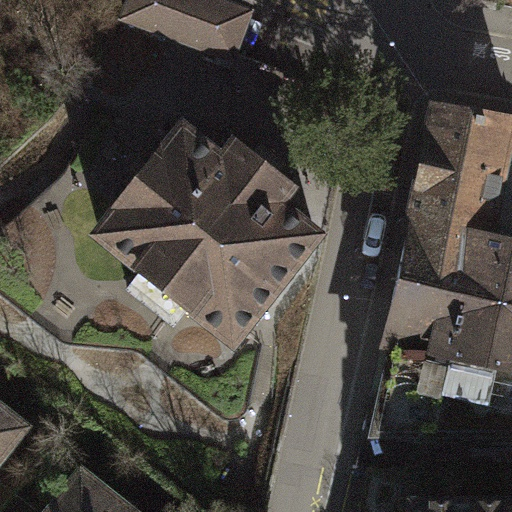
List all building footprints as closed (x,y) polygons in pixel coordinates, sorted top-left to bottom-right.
[(131,0),(20,0),(16,7),(98,55),(131,0)] [(132,0),(125,18),(228,59),(247,14),(211,0),(132,0)] [(409,217),(489,234),(511,121),(511,117),(435,104),(409,217)] [(192,305),(235,340),(319,235),(279,204),(292,188),(237,145),(224,161),(185,130),(103,234),(146,268),(128,290),(175,326),(192,305)] [(511,239),(489,234),(409,217),(371,394),(383,393),(376,429),(511,430),(511,239)] [(0,454),(22,426),(0,408),(0,454)] [(511,511),(511,500),(421,501),(421,466),(365,467),(355,511),(511,511)] [(131,511),(81,473),(50,511),(131,511)]
